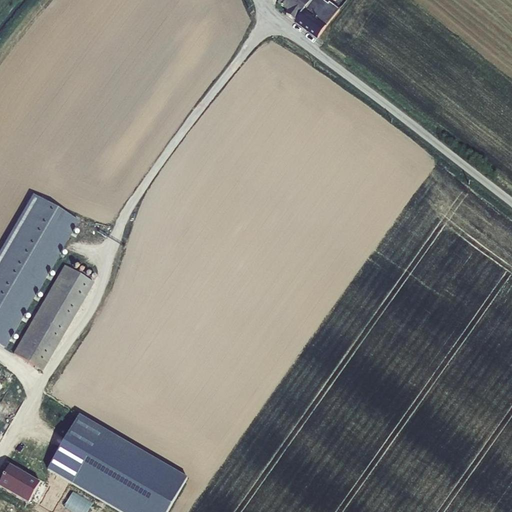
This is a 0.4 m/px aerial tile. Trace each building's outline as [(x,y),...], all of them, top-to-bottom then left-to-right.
[(296,1),(305,8),(308,4),(311,0),(281,0),(279,3),(289,10),(296,1)] [(311,0),(308,4),(324,16),(332,6),(330,3),(328,5),(320,0),(311,0)] [(296,1),(289,10),(287,14),(296,21),(303,11),(305,8),(296,1)] [(303,11),(325,27),(330,20),(338,11),(332,6),(324,16),(308,4),(305,8),(303,11)] [(325,27),(303,11),(296,21),(318,37),(325,27)] [(37,300),(76,218),(25,194),(0,247),(0,343),(5,347),(9,340),(11,341),(21,320),(24,321),(34,299),(37,300)] [(13,353),(42,370),(93,282),(64,265),(13,353)]
